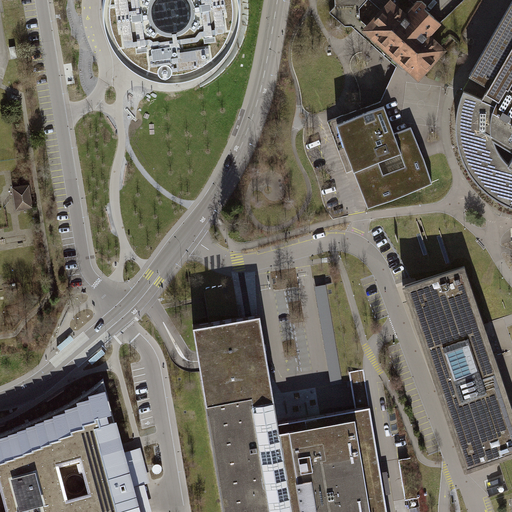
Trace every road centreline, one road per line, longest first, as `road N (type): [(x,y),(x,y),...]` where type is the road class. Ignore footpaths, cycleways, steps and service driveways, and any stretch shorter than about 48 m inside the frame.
road 1 (residential): [(121,314),(84,263),(42,0)]
road 2 (tertiary): [(187,235),(251,123),(277,0)]
road 3 (residential): [(187,235),(238,262),(353,241),(370,252),(386,282)]
road 4 (tertiary): [(0,401),(34,387),(121,314)]
